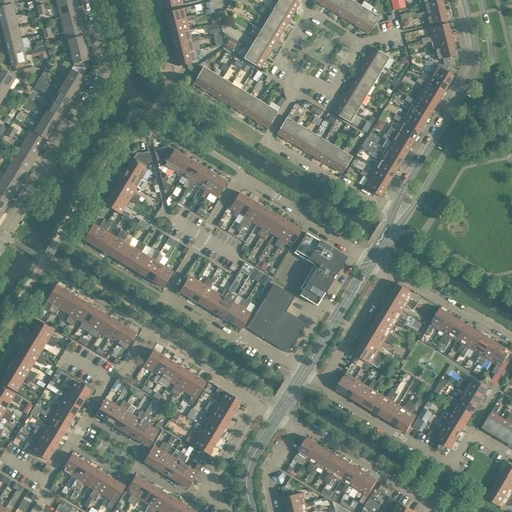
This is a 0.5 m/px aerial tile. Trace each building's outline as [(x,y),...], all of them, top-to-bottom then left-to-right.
[(183,4),(181,0),(162,0),(164,9),(183,4)] [(300,3),(295,0),(278,0),(277,2),(294,12),(300,3)] [(333,11),(338,0),(326,0),(323,5),(333,11)] [(342,16),(351,0),(338,0),(333,11),(342,16)] [(352,0),(351,0),(342,16),(351,22),(361,5),(352,0)] [(397,0),(391,0),(394,10),(400,8),(397,0)] [(426,14),(444,9),(442,0),(435,0),(423,3),(425,11),(426,14)] [(76,1),(57,5),(60,17),(79,12),(76,1)] [(272,12),(288,21),(294,12),(277,2),(272,12)] [(0,19),(15,16),(13,4),(12,4),(0,6),(0,19)] [(361,5),(351,22),(360,27),(370,11),(361,5)] [(186,17),(184,8),(165,13),(168,24),(186,19),(187,21),(192,20),(190,16),(186,17)] [(426,16),(428,24),(447,20),(444,9),(426,14),(425,11),(420,12),(422,17),(426,16)] [(370,33),(376,24),(376,23),(380,22),(382,18),(370,11),(360,27),(370,33)] [(79,12),(60,17),(63,28),(82,24),(79,12)] [(266,21),(283,31),(288,21),(272,12),(266,21)] [(0,27),(2,27),(3,31),(18,27),(15,16),(0,19),(0,27)] [(170,34),(189,29),(187,21),(186,19),(168,24),(170,34)] [(283,31),(266,21),(261,30),(277,40),(283,31)] [(429,27),(431,36),(432,38),(451,34),(448,23),(429,27)] [(66,41),(68,40),(83,36),(85,36),(82,24),(63,28),(66,41)] [(218,24),(208,27),(210,35),(220,32),(218,24)] [(4,35),(2,35),(4,43),(21,39),(18,27),(3,31),(4,35)] [(173,44),(191,40),(192,42),(197,41),(196,37),(191,38),(189,29),(170,34),(173,44)] [(277,40),(261,30),(255,39),(272,49),(277,40)] [(214,34),(216,45),(222,43),(220,33),(214,34)] [(451,34),(432,38),(431,36),(427,37),(428,42),(432,41),(434,49),(453,44),(451,34)] [(86,39),(84,40),(83,36),(68,40),(70,51),(88,47),(86,39)] [(234,48),(238,41),(231,37),(227,44),(234,48)] [(6,51),(7,50),(8,54),(24,50),(21,39),(4,43),(6,51)] [(272,49),(255,39),(250,49),(266,58),(272,49)] [(191,40),(173,44),(176,55),(194,50),(199,49),(197,41),(192,42),(191,40)] [(437,60),(443,59),(444,65),(449,65),(447,58),(456,55),(453,44),(434,49),(437,60)] [(73,64),(89,60),(88,55),(90,55),(88,47),(70,51),(73,64)] [(390,57),(383,53),(373,47),(367,57),(384,67),(390,57)] [(244,58),(260,68),(266,58),(250,49),(244,58)] [(11,66),(27,63),(24,50),(8,54),(11,66)] [(191,63),(197,61),(194,50),(176,55),(178,66),(187,64),(188,69),(191,71),(194,67),(192,66),(191,63)] [(362,66),(378,76),(384,67),(367,57),(362,66)] [(237,59),(233,64),(240,68),(243,63),(237,59)] [(224,63),(221,68),(226,71),(229,66),(224,63)] [(244,63),(241,68),(247,71),(250,66),(244,63)] [(444,65),(442,68),(437,65),(431,75),(448,85),(453,75),(446,71),(449,65),(444,65)] [(86,68),(73,66),(71,69),(82,75),(86,68)] [(203,66),(200,71),(194,67),(191,71),(198,75),(193,83),(203,89),(213,72),(203,66)] [(356,75),(373,85),(378,76),(362,66),(356,75)] [(16,77),(2,69),(0,72),(0,82),(9,88),(16,77)] [(84,82),(83,81),(85,77),(71,69),(65,80),(80,89),(84,82)] [(212,94),(222,78),(213,72),(203,89),(212,94)] [(373,85),(356,75),(351,84),(367,94),(373,85)] [(431,75),(427,82),(426,84),(442,94),(448,85),(431,75)] [(399,79),(395,77),(393,80),(389,78),(387,81),(395,86),(399,79)] [(39,78),(34,86),(40,90),(45,82),(39,78)] [(222,100),(231,83),(222,78),(212,94),(222,100)] [(74,95),(76,96),(80,89),(65,80),(59,90),(72,98),(74,95)] [(442,94),(426,84),(427,82),(423,80),(420,84),(424,86),(420,93),(436,103),(442,94)] [(0,96),(3,98),(9,88),(0,82),(0,96)] [(231,105),(241,89),(231,83),(222,100),(231,105)] [(367,94),(351,84),(345,94),(361,104),(367,94)] [(241,89),(231,105),(240,111),(250,95),(241,89)] [(72,103),(70,102),(72,98),(59,90),(52,100),(68,109),(72,103)] [(420,93),(416,101),(414,103),(431,113),(436,103),(420,93)] [(361,104),(345,94),(339,103),(356,113),(361,104)] [(250,95),(240,111),(249,117),(259,100),(250,95)] [(431,113),(414,103),(416,101),(411,98),(409,102),(413,105),(409,112),(425,122),(431,113)] [(22,106),(31,111),(35,104),(27,99),(22,106)] [(62,115),(64,116),(68,109),(52,100),(46,110),(60,119),(62,115)] [(259,100),(249,117),(258,122),(268,106),(259,100)] [(334,112),(350,122),(356,113),(339,103),(334,112)] [(268,128),(278,112),(268,106),(258,122),(268,128)] [(59,123),(58,122),(60,119),(46,110),(40,121),(55,130),(59,123)] [(425,122),(409,112),(404,119),(403,121),(420,131),(425,122)] [(7,115),(4,120),(9,124),(13,118),(7,115)] [(331,115),(328,121),(333,123),(336,118),(331,115)] [(287,117),(277,133),(286,139),(296,123),(287,117)] [(420,131),(403,121),(404,119),(400,117),(398,121),(402,123),(398,131),(414,140),(420,131)] [(50,136),(51,137),(55,130),(40,121),(34,131),(47,139),(50,136)] [(296,145),(306,128),(296,123),(286,139),(296,145)] [(305,150),(315,134),(306,128),(296,145),(305,150)] [(34,131),(31,129),(24,140),(41,150),(47,139),(34,131)] [(398,131),(393,138),(392,140),(408,150),(414,140),(398,131)] [(315,134),(305,150),(314,156),(324,139),(315,134)] [(408,150),(392,140),(393,138),(389,135),(386,139),(391,142),(386,149),(403,159),(408,150)] [(324,139),(314,156),(323,161),(333,145),(324,139)] [(18,150),(35,160),(41,150),(24,140),(18,150)] [(167,145),(162,146),(163,147),(154,149),(158,166),(164,165),(174,149),(172,148),(167,145)] [(333,145),(323,161),(333,167),(343,151),(333,145)] [(174,171),(183,155),(174,149),(164,165),(174,171)] [(386,149),(382,156),(381,158),(397,168),(403,159),(386,149)] [(12,160),(29,170),(35,160),(18,150),(12,160)] [(134,158),(133,157),(132,160),(148,169),(154,168),(150,151),(141,152),(141,151),(137,153),(134,158)] [(342,173),(352,156),(343,151),(333,167),(342,173)] [(397,168),(381,158),(382,156),(378,154),(375,158),(379,160),(375,168),(391,178),(397,168)] [(182,176),(192,160),(183,155),(174,171),(182,176)] [(29,170),(12,160),(6,171),(22,181),(29,170)] [(148,169),(132,160),(127,168),(143,178),(148,169)] [(184,184),(183,186),(187,188),(190,183),(201,165),(192,160),(182,176),(179,181),(184,184)] [(193,185),(195,183),(200,186),(209,170),(201,165),(190,183),(193,185)] [(121,177),(137,187),(143,178),(127,168),(121,177)] [(391,178),(375,168),(371,175),(369,177),(386,187),(391,178)] [(209,170),(200,186),(208,192),(218,176),(209,170)] [(22,181),(6,171),(0,179),(0,181),(16,191),(22,181)] [(368,179),(364,187),(380,196),(386,187),(369,177),(371,175),(367,172),(364,176),(368,179)] [(208,192),(218,197),(227,181),(218,176),(208,192)] [(137,187),(121,177),(116,186),(132,195),(137,187)] [(0,195),(9,200),(8,201),(10,202),(16,191),(0,181),(0,195)] [(132,195),(116,186),(111,195),(127,204),(132,195)] [(239,192),(230,208),(239,214),(249,198),(239,192)] [(6,204),(8,201),(9,200),(0,195),(0,209),(4,211),(8,205),(6,204)] [(105,205),(121,214),(127,204),(111,195),(105,205)] [(249,198),(239,214),(248,219),(257,203),(249,198)] [(257,203),(248,219),(256,224),(266,208),(257,203)] [(262,227),(260,229),(264,231),(275,214),(266,208),(256,224),(262,227)] [(268,233),(269,232),(274,235),(284,219),(275,214),(264,231),(268,233)] [(279,238),(278,240),(282,242),(292,224),(284,219),(274,235),(279,238)] [(143,220),(140,225),(147,230),(150,224),(143,220)] [(94,223),(84,239),(92,244),(102,228),(94,223)] [(285,244),(286,242),(292,246),(302,230),(292,224),(282,242),(285,244)] [(102,228),(92,244),(102,250),(111,234),(102,228)] [(306,233),(294,253),(314,265),(300,288),(303,289),(300,295),(317,305),(333,279),(333,280),(337,274),(336,274),(344,261),(342,254),(306,233)] [(111,234),(102,250),(110,255),(120,239),(111,234)] [(120,239),(110,255),(119,261),(129,245),(120,239)] [(129,245),(119,261),(128,266),(138,250),(129,245)] [(138,250),(128,266),(137,271),(146,255),(138,250)] [(146,255),(137,271),(145,277),(155,261),(146,255)] [(155,261),(145,277),(154,282),(164,266),(159,263),(160,261),(156,259),(155,261)] [(259,267),(264,271),(268,264),(263,260),(259,267)] [(229,268),(235,272),(239,265),(233,262),(229,268)] [(163,287),(173,271),(164,266),(154,282),(163,287)] [(255,268),(250,276),(258,281),(263,273),(255,268)] [(263,273),(258,281),(268,287),(273,279),(263,273)] [(189,275),(179,291),(189,297),(198,281),(189,275)] [(198,281),(189,297),(197,302),(207,286),(198,281)] [(414,293),(397,283),(392,292),(408,302),(414,293)] [(56,284),(46,300),(56,306),(66,290),(56,284)] [(286,311),(295,297),(273,284),(265,298),(275,305),(266,319),(277,325),(286,311)] [(207,286),(197,302),(206,307),(216,291),(207,286)] [(66,290),(56,306),(65,311),(74,295),(66,290)] [(224,297),(215,313),(223,318),(233,302),(237,295),(229,290),(226,295),(224,297)] [(216,291),(206,307),(215,313),(224,297),(216,291)] [(387,301),(403,311),(408,302),(392,292),(387,301)] [(74,295),(65,311),(73,316),(83,300),(74,295)] [(275,305),(265,298),(247,327),(258,334),(266,319),(275,305)] [(83,300),(73,316),(82,322),(92,306),(83,300)] [(381,310),(398,320),(403,311),(387,301),(381,310)] [(233,302),(223,318),(232,323),(243,305),(239,303),(238,305),(233,302)] [(241,329),(251,313),(245,309),(247,307),(243,305),(232,323),(241,329)] [(92,306),(82,322),(91,327),(101,311),(92,306)] [(449,313),(440,308),(430,324),(440,330),(449,313)] [(376,318),(393,328),(398,320),(381,310),(376,318)] [(101,311),(91,327),(100,332),(109,316),(101,311)] [(306,323),(286,311),(277,325),(297,338),(306,323)] [(449,313),(440,330),(448,335),(458,319),(449,313)] [(109,316),(100,332),(108,338),(118,322),(109,316)] [(371,327),(387,337),(393,328),(376,318),(371,327)] [(266,319),(258,334),(268,340),(277,325),(266,319)] [(458,319),(448,335),(457,340),(467,324),(458,319)] [(38,320),(32,329),(49,339),(54,329),(38,320)] [(118,322),(108,338),(117,343),(127,327),(118,322)] [(462,343),(461,346),(465,348),(466,346),(476,329),(467,324),(457,340),(462,343)] [(268,340),(289,353),(297,338),(277,325),(268,340)] [(127,327),(117,343),(126,349),(136,333),(127,327)] [(366,336),(382,346),(387,337),(371,327),(366,336)] [(32,329),(27,338),(43,347),(46,342),(48,344),(51,340),(49,339),(32,329)] [(476,329),(466,346),(474,351),(484,335),(476,329)] [(480,354),(478,356),(482,358),(493,340),(484,335),(474,351),(480,354)] [(381,352),(379,351),(382,346),(366,336),(360,345),(379,356),(381,352)] [(27,338),(22,346),(38,356),(40,357),(42,354),(40,353),(43,347),(27,338)] [(486,360),(487,358),(492,362),(502,345),(493,340),(482,358),(486,360)] [(355,354),(371,364),(374,358),(377,359),(379,356),(360,345),(355,354)] [(497,365),(496,367),(500,369),(511,351),(502,345),(492,362),(497,365)] [(22,346),(17,355),(33,365),(36,360),(38,361),(40,357),(38,356),(22,346)] [(153,349),(143,365),(152,371),(162,355),(153,349)] [(17,355),(11,364),(27,374),(29,375),(32,371),(30,370),(33,365),(17,355)] [(162,355),(152,371),(157,374),(156,376),(160,378),(161,376),(171,360),(162,355)] [(160,378),(158,381),(167,387),(170,382),(179,366),(171,360),(161,376),(160,378)] [(391,369),(381,362),(378,367),(388,374),(391,369)] [(11,364),(6,373),(22,382),(27,374),(11,364)] [(179,366),(170,382),(179,387),(188,371),(179,366)] [(188,371),(179,387),(187,392),(197,376),(188,371)] [(6,373),(1,382),(17,392),(22,382),(6,373)] [(346,373),(336,389),(345,395),(355,378),(346,373)] [(197,376),(187,392),(192,395),(196,398),(206,382),(197,376)] [(465,385),(483,396),(489,387),(473,377),(469,383),(467,381),(465,385)] [(355,378),(345,395),(354,400),(364,384),(355,378)] [(72,384),(69,389),(85,399),(90,390),(72,379),(70,383),(72,384)] [(115,382),(112,387),(117,390),(120,385),(115,382)] [(440,382),(435,391),(439,393),(444,384),(440,382)] [(49,384),(46,387),(57,394),(59,390),(49,384)] [(363,405),(373,389),(364,384),(354,400),(363,405)] [(0,385),(0,397),(9,403),(12,398),(14,400),(17,395),(15,394),(0,385)] [(462,395),(478,405),(483,396),(465,385),(463,389),(465,390),(462,395)] [(61,397),(79,408),(85,399),(69,389),(65,395),(63,393),(61,397)] [(136,389),(133,394),(141,399),(144,393),(136,389)] [(372,410),(381,394),(373,389),(363,405),(372,410)] [(241,401),(223,390),(220,394),(223,395),(219,400),(235,410),(241,401)] [(388,395),(387,397),(381,394),(372,410),(380,416),(390,399),(391,397),(388,395)] [(459,400),(457,399),(454,402),(457,404),(473,414),(478,405),(462,395),(459,400)] [(416,396),(413,402),(419,406),(423,399),(416,396)] [(0,397),(0,409),(4,412),(9,403),(0,397)] [(58,407),(74,416),(79,408),(61,397),(59,400),(61,401),(58,407)] [(105,398),(96,414),(105,420),(114,404),(105,398)] [(389,421),(399,405),(390,399),(380,416),(389,421)] [(216,406),(214,404),(212,408),(230,419),(235,410),(219,400),(216,406)] [(145,412),(149,414),(154,406),(150,403),(145,412)] [(114,404),(105,420),(113,425),(123,409),(114,404)] [(123,409),(113,425),(122,430),(132,414),(136,407),(131,404),(128,409),(124,407),(123,409)] [(473,414),(457,404),(451,412),(468,422),(473,414)] [(36,405),(30,414),(35,416),(40,407),(36,405)] [(398,426),(408,410),(399,405),(389,421),(398,426)] [(51,414),(69,425),(74,416),(58,407),(55,412),(53,411),(51,414)] [(210,411),(212,413),(209,418),(225,428),(230,419),(212,408),(210,411)] [(176,420),(180,413),(174,409),(169,416),(176,420)] [(451,412),(446,409),(441,418),(446,421),(462,431),(468,422),(451,412)] [(407,432),(417,416),(408,410),(398,426),(407,432)] [(492,411),(482,428),(491,433),(501,417),(496,414),(492,411)] [(141,420),(131,436),(140,441),(149,425),(153,418),(149,415),(149,414),(145,412),(145,413),(142,418),(141,420)] [(48,424),(64,434),(69,425),(51,414),(49,417),(51,419),(48,424)] [(132,414),(122,430),(131,436),(141,420),(132,414)] [(500,438),(510,422),(501,417),(491,433),(500,438)] [(204,427),(220,436),(225,428),(209,418),(204,427)] [(462,431),(446,421),(444,425),(441,430),(457,440),(462,431)] [(508,444),(511,437),(511,423),(510,422),(500,438),(508,444)] [(40,432),(58,442),(64,434),(48,424),(44,429),(42,428),(40,432)] [(149,425),(140,441),(149,447),(159,430),(149,425)] [(204,427),(202,425),(199,429),(201,430),(198,435),(214,445),(220,436),(204,427)] [(438,435),(436,434),(433,438),(452,449),(457,440),(441,430),(438,435)] [(37,441),(53,451),(58,442),(40,432),(38,435),(40,436),(37,441)] [(193,445),(209,454),(214,445),(198,435),(193,445)] [(307,437),(294,459),(303,465),(306,459),(316,443),(307,437)] [(53,451),(37,441),(34,447),(32,445),(29,449),(47,460),(53,451)] [(316,443),(306,459),(314,467),(315,464),(325,448),(316,443)] [(153,445),(144,461),(153,467),(164,449),(160,446),(159,448),(153,445)] [(325,448),(315,464),(324,470),(334,453),(325,448)] [(164,449),(153,467),(162,472),(171,456),(166,453),(168,451),(164,449)] [(203,451),(200,455),(206,459),(209,454),(203,451)] [(334,453),(324,470),(332,475),(342,459),(334,453)] [(72,454),(62,470),(71,475),(81,459),(72,454)] [(171,456),(162,472),(170,477),(181,459),(178,457),(176,459),(171,456)] [(81,459),(71,475),(76,478),(75,480),(79,482),(80,480),(90,464),(81,459)] [(181,459),(170,477),(179,483),(189,466),(184,463),(185,461),(181,459)] [(342,459),(332,475),(341,480),(351,464),(342,459)] [(511,464),(509,462),(503,471),(511,476),(511,464)] [(90,464),(80,480),(89,486),(98,470),(90,464)] [(351,464),(341,480),(350,486),(360,469),(351,464)] [(189,466),(179,483),(188,488),(199,470),(195,467),(194,470),(189,466)] [(352,490),(353,488),(359,491),(368,475),(360,469),(350,486),(349,488),(352,490)] [(98,470),(89,486),(97,491),(107,475),(98,470)] [(275,478),(274,480),(278,483),(284,481),(285,475),(280,471),(275,474),(275,476),(275,478)] [(511,476),(503,471),(498,480),(511,488),(511,476)] [(97,491),(96,493),(100,495),(101,493),(106,496),(116,480),(107,475),(97,491)] [(136,475),(126,491),(132,494),(130,496),(134,498),(145,480),(136,475)] [(368,475),(359,491),(368,496),(378,480),(368,475)] [(116,480),(106,496),(111,499),(110,501),(114,504),(125,486),(116,480)] [(145,480),(134,498),(137,500),(139,498),(144,501),(154,485),(145,480)] [(493,489),(509,499),(511,493),(511,488),(498,480),(493,489)] [(382,483),(378,489),(384,493),(388,486),(382,483)] [(154,485),(144,501),(149,505),(148,507),(151,509),(153,507),(162,491),(154,485)] [(487,498),(503,508),(507,502),(508,503),(511,500),(509,499),(493,489),(487,498)] [(162,491),(153,507),(156,509),(161,511),(171,496),(162,491)] [(303,492),(285,497),(287,507),(306,503),(303,492)] [(90,496),(84,505),(88,507),(93,498),(90,496)] [(171,496),(161,511),(173,511),(180,501),(171,496)] [(173,511),(185,511),(188,507),(180,501),(173,511)] [(413,511),(414,511),(398,501),(392,510),(395,511),(413,511)] [(308,502),(306,503),(287,507),(288,511),(307,511),(307,507),(309,506),(308,502)]
